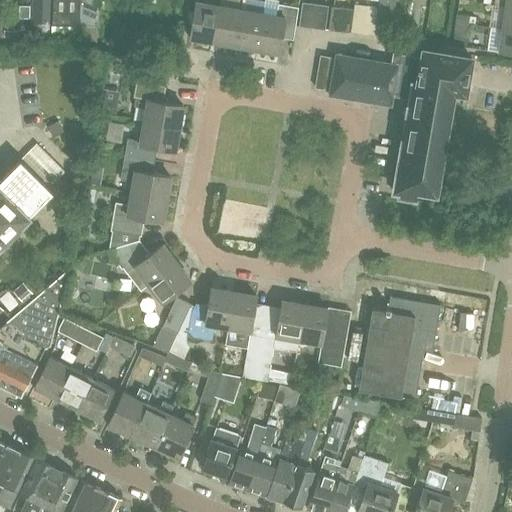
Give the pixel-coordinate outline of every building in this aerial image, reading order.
[(34,23),(52,23),(52,0),(32,0),(31,23),(34,23)] [(51,43),(51,41),(72,41),(72,39),(79,39),(78,25),(79,0),(52,0),(52,23),(34,23),(34,43),(51,43)] [(79,0),(78,25),(79,39),(79,42),(97,42),(97,25),(99,26),(99,0),(79,0)] [(379,0),(377,23),(393,25),(396,0),(379,0)] [(328,5),(302,1),(299,25),(325,29),(328,5)] [(211,41),(217,7),(195,3),(189,37),(211,41)] [(262,15),(256,49),(280,53),(282,39),(292,41),(298,8),(278,4),(276,17),(262,15)] [(356,4),(352,32),(372,34),(376,6),(356,4)] [(20,6),(20,18),(29,18),(29,6),(20,6)] [(352,9),(331,6),(328,29),(349,32),(352,9)] [(511,30),(511,7),(507,6),(503,29),(511,30)] [(234,45),(240,11),(217,7),(211,41),(234,45)] [(240,11),(234,45),(256,49),(262,15),(240,11)] [(457,15),(456,23),(469,25),(470,17),(457,15)] [(469,25),(456,23),(455,31),(467,33),(469,25)] [(511,54),(511,30),(503,29),(500,53),(511,54)] [(4,30),(4,43),(28,43),(28,30),(4,30)] [(417,190),(435,193),(453,91),(465,93),(467,83),(466,82),(466,81),(466,80),(465,80),(466,79),(460,78),(462,70),(467,71),(467,70),(468,69),(468,70),(468,69),(469,69),(469,68),(471,57),(422,49),(421,57),(409,96),(394,186),(399,187),(397,197),(416,200),(417,190)] [(393,93),(409,96),(421,57),(392,52),(391,62),(336,53),(328,95),(391,105),(393,93)] [(329,90),(335,57),(320,55),(315,87),(329,90)] [(147,109),(144,122),(179,129),(183,106),(163,102),(166,88),(137,83),(133,107),(147,109)] [(140,145),(128,143),(126,156),(154,161),(156,149),(175,152),(179,129),(144,122),(140,145)] [(0,243),(68,173),(37,143),(0,179),(0,243)] [(134,182),(132,193),(166,199),(170,177),(151,174),(154,161),(126,156),(122,176),(125,181),(134,182)] [(162,223),(166,199),(132,193),(128,212),(116,209),(112,231),(140,236),(142,220),(162,223)] [(113,235),(110,250),(137,242),(138,240),(113,235)] [(110,250),(107,251),(122,270),(124,268),(147,251),(139,241),(137,242),(110,250)] [(141,290),(148,284),(176,263),(162,245),(149,254),(147,251),(124,268),(141,290)] [(176,263),(148,284),(163,303),(190,282),(176,263)] [(20,396),(28,380),(42,349),(50,345),(59,310),(69,267),(28,303),(15,313),(0,344),(0,384),(3,386),(20,396)] [(187,333),(187,336),(212,341),(215,325),(227,327),(233,293),(211,289),(208,306),(195,304),(195,305),(191,313),(187,333)] [(233,293),(227,327),(251,331),(250,335),(262,338),(266,316),(254,314),(256,303),(257,297),(233,293)] [(390,295),(390,296),(388,307),(385,307),(385,310),(372,308),(358,389),(401,397),(401,396),(415,398),(424,350),(432,351),(440,304),(439,304),(391,296),(391,295),(390,295)] [(163,327),(153,348),(167,354),(168,355),(169,353),(178,333),(179,329),(190,304),(191,303),(176,297),(163,327)] [(262,338),(255,378),(268,381),(268,380),(270,367),(274,346),(285,348),(289,349),(296,350),(298,339),(304,305),(281,301),(280,307),(278,319),(266,316),(262,338)] [(325,323),(327,309),(304,305),(298,339),(321,343),(318,363),(341,367),(348,327),(325,323)] [(0,344),(15,313),(0,326),(0,344)] [(84,340),(89,331),(76,324),(71,333),(84,340)] [(103,338),(89,331),(84,340),(98,347),(103,338)] [(178,333),(169,353),(183,360),(189,346),(186,342),(178,333)] [(135,346),(114,335),(108,346),(130,357),(135,346)] [(250,335),(243,375),(255,378),(262,338),(250,335)] [(138,356),(157,364),(160,356),(141,348),(138,356)] [(54,399),(69,368),(48,357),(33,388),(54,399)] [(191,364),(173,357),(169,365),(188,372),(191,364)] [(270,367),(268,380),(290,384),(293,372),(286,371),(270,367)] [(91,379),(69,368),(54,399),(75,410),(91,379)] [(215,396),(222,373),(211,370),(200,401),(212,406),(215,396)] [(242,377),(222,373),(215,396),(233,402),(242,377)] [(113,390),(91,379),(75,410),(97,421),(113,390)] [(276,385),(261,381),(257,395),(272,399),(276,385)] [(279,384),(277,393),(294,399),(297,390),(279,384)] [(108,425),(131,436),(147,403),(146,402),(151,392),(140,387),(135,397),(123,392),(108,425)] [(338,404),(358,411),(362,399),(341,395),(338,404)] [(376,416),(381,402),(362,399),(358,411),(376,416)] [(158,408),(147,403),(131,436),(154,447),(170,413),(173,407),(162,401),(158,408)] [(183,419),(170,413),(154,447),(178,458),(197,418),(186,413),(183,419)] [(454,426),(480,430),(481,417),(456,413),(454,426)] [(227,483),(245,489),(263,434),(265,426),(254,422),(245,450),(239,448),(227,483)] [(263,434),(245,489),(264,495),(278,451),(269,448),(275,428),(266,424),(265,426),(263,434)] [(283,501),(303,441),(308,427),(300,424),(294,441),(285,438),(266,495),(283,501)] [(201,468),(226,476),(239,435),(215,427),(201,468)] [(308,427),(303,441),(283,501),(300,507),(313,469),(305,467),(317,430),(308,427)] [(341,439),(328,434),(324,448),(337,452),(341,439)] [(0,490),(3,484),(18,450),(6,445),(0,456),(0,490)] [(3,484),(0,490),(0,503),(8,508),(32,457),(18,450),(3,484)] [(343,511),(355,480),(362,459),(352,455),(348,468),(339,465),(323,511),(343,511)] [(363,455),(362,459),(355,480),(367,484),(357,511),(389,511),(396,493),(379,487),(387,463),(363,455)] [(307,508),(317,511),(323,511),(339,465),(333,463),(334,461),(324,457),(307,508)] [(20,511),(27,511),(49,465),(36,459),(20,494),(27,497),(20,511)] [(62,471),(49,465),(27,511),(43,511),(46,506),(62,471)] [(59,511),(76,477),(62,471),(46,506),(43,511),(59,511)] [(440,495),(422,489),(425,481),(415,477),(405,505),(416,508),(414,511),(448,511),(452,500),(463,504),(472,479),(459,475),(456,482),(445,479),(440,495)] [(80,511),(93,486),(80,479),(64,511),(80,511)] [(97,511),(107,492),(93,486),(80,511),(97,511)] [(113,511),(120,498),(107,492),(97,511),(113,511)]
